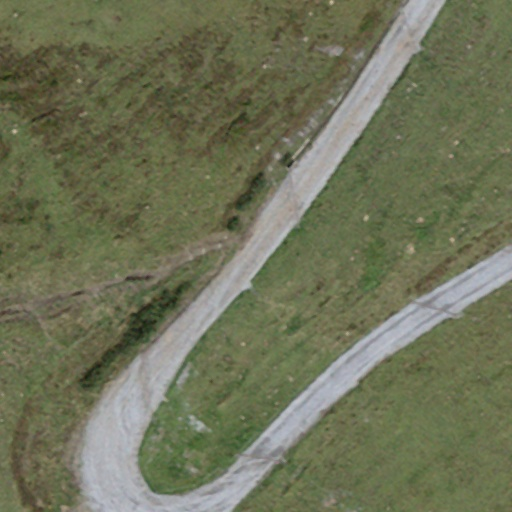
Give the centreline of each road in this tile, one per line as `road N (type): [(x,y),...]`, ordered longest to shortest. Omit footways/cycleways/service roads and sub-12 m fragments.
road 1 (track): [(124,511),(97,476),(111,422),(293,230),(451,0)]
road 2 (track): [(511,282),(225,511)]
